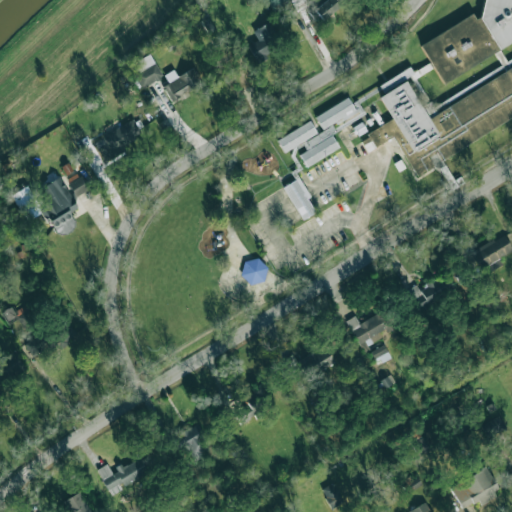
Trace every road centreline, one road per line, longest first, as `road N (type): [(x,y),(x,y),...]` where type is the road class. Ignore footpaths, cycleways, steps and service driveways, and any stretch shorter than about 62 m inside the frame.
road 1 (residential): [(0,498),(142,395),(511,167)]
road 2 (residential): [(142,395),(115,330),(112,283),(118,251),(145,200),(173,170),(345,65),(416,0)]
